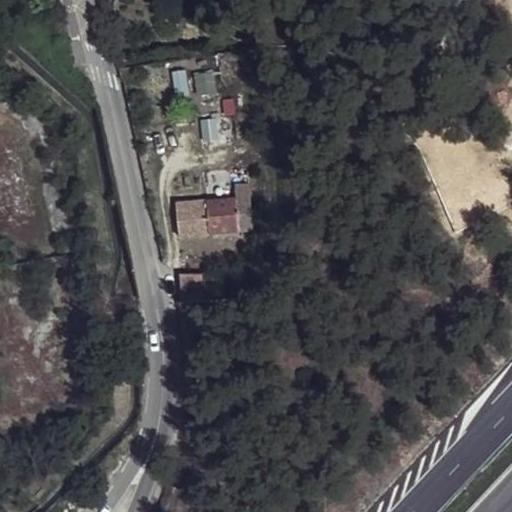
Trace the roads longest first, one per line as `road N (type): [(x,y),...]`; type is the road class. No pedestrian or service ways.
road 1 (residential): [(90,0),(165,354),(162,424),(142,464)]
road 2 (motorway): [(511,408),(414,511)]
